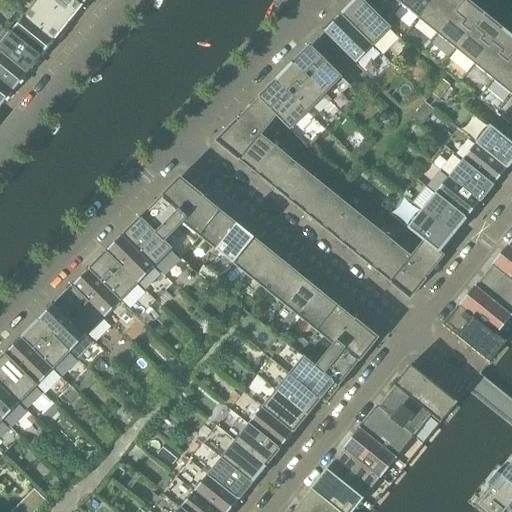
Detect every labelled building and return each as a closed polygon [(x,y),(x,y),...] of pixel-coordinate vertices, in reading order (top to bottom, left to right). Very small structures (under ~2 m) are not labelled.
[(68,24),(38,0),(37,0),(24,16),(54,41),(68,24)] [(38,0),(68,24),(82,7),(72,0),(38,0)] [(391,30),(385,24),(385,25),(360,0),(356,0),(341,16),(373,47),(391,30)] [(385,24),(400,6),(400,5),(403,0),(360,0),(385,25),(385,24)] [(400,6),(418,20),(434,0),(403,0),(400,5),(400,6)] [(434,0),(418,20),(437,36),(465,1),(464,0),(434,0)] [(484,16),(465,1),(437,36),(456,51),(484,16)] [(24,16),(10,33),(41,58),(54,41),(24,16)] [(356,65),(373,47),(341,16),(324,33),(356,65)] [(456,51),(474,66),(503,31),(484,16),(456,51)] [(0,52),(27,75),(41,58),(10,33),(7,31),(0,39),(0,52)] [(493,81),(511,57),(511,38),(503,31),(474,66),(493,81)] [(310,48),(292,65),(324,97),(342,79),(310,48)] [(27,75),(0,52),(0,80),(14,91),(27,75)] [(511,57),(493,81),(511,96),(511,95),(511,57)] [(292,65),(276,82),(307,114),(324,97),(292,65)] [(0,80),(0,107),(14,91),(0,80)] [(290,131),(307,114),(276,82),(259,99),(277,117),(276,118),(290,131)] [(216,143),(240,162),(261,136),(276,118),(277,117),(259,99),(241,117),(216,143)] [(511,144),(490,127),(475,144),(507,169),(511,162),(511,144)] [(277,150),(261,136),(240,162),(257,176),(277,150)] [(462,161),(493,186),(507,169),(475,144),(462,161)] [(294,163),(277,150),(257,176),(273,189),(294,163)] [(462,161),(448,178),(480,202),(493,186),(462,161)] [(294,163),(273,189),(290,202),(311,177),(294,163)] [(327,190),(311,177),(290,202),(306,216),(327,190)] [(448,178),(435,195),(466,219),(480,202),(448,178)] [(165,243),(177,230),(184,222),(203,198),(180,179),(160,199),(140,219),(165,243)] [(327,190),(306,216),(323,229),(344,204),(327,190)] [(435,195),(421,212),(453,236),(466,219),(435,195)] [(184,222),(177,230),(194,244),(220,212),(203,198),(184,222)] [(360,217),(344,204),(323,229),(340,243),(360,217)] [(200,238),(216,251),(237,225),(220,212),(194,244),(195,244),(200,238)] [(407,229),(423,242),(424,241),(439,253),(453,236),(421,212),(407,229)] [(360,217),(340,243),(356,256),(377,230),(360,217)] [(134,225),(123,236),(155,268),(172,250),(165,243),(140,219),(138,221),(134,225)] [(216,251),(233,264),(253,239),(237,225),(216,251)] [(394,244),(377,230),(356,256),(373,270),(394,244)] [(138,285),(155,268),(123,236),(121,238),(117,242),(106,253),(138,285)] [(233,264),(249,278),(270,252),(253,239),(233,264)] [(423,242),(410,257),(389,283),(410,299),(430,274),(444,257),(439,253),(424,241),(423,242)] [(394,244),(373,270),(389,283),(410,257),(394,244)] [(511,281),(511,250),(507,246),(492,265),(511,281)] [(270,252),(249,278),(266,292),(287,266),(270,252)] [(121,302),(138,285),(106,253),(104,255),(100,260),(89,270),(121,302)] [(511,281),(492,265),(491,266),(492,267),(475,287),(474,287),(511,318),(511,317),(511,316),(511,315),(511,281)] [(266,292),(283,305),(304,279),(287,266),(266,292)] [(104,319),(121,302),(89,270),(87,272),(83,276),(72,287),(104,319)] [(283,305),(299,319),(320,293),(304,279),(283,305)] [(55,305),(87,336),(104,319),(72,287),(70,289),(66,294),(55,305)] [(496,336),(511,318),(474,287),(458,307),(505,344),(505,343),(496,336)] [(311,338),(337,306),(320,293),(299,319),(316,332),(311,338)] [(38,322),(70,353),(87,336),(55,305),(54,306),(47,313),(38,322)] [(337,306),(311,338),(328,352),(333,346),(354,320),(337,306)] [(489,364),(505,344),(458,307),(442,326),(489,364)] [(321,360),(315,367),(339,386),(356,365),(377,339),(354,320),(333,346),(328,352),(321,360)] [(37,323),(32,328),(21,339),(53,370),(70,353),(38,322),(37,323)] [(53,370),(21,339),(20,341),(16,345),(4,356),(37,387),(53,370)] [(37,387),(4,356),(3,358),(0,360),(0,385),(20,404),(37,387)] [(315,367),(303,357),(288,375),(319,400),(324,404),(339,386),(315,367)] [(410,366),(394,386),(431,415),(441,423),(457,403),(410,366)] [(306,417),(319,400),(288,375),(275,391),(306,417)] [(20,404),(0,385),(0,418),(3,421),(20,404)] [(413,437),(431,415),(394,386),(377,408),(413,437)] [(293,433),(306,417),(275,391),(262,408),(293,433)] [(293,433),(262,408),(248,425),(279,450),(293,433)] [(406,467),(415,456),(405,447),(413,437),(377,408),(359,429),(396,459),(406,467)] [(266,467),(279,450),(248,425),(235,442),(266,467)] [(380,478),(396,459),(359,429),(343,449),(380,478)] [(252,484),(266,467),(235,442),(221,459),(252,484)] [(362,500),(380,478),(343,449),(326,471),(362,500)] [(238,500),(252,484),(221,459),(208,475),(238,500)] [(486,511),(504,511),(506,510),(505,510),(511,501),(511,462),(501,476),(496,472),(487,484),(492,488),(480,502),(489,509),(486,511)] [(326,471),(310,490),(337,511),(352,511),(362,500),(326,471)] [(218,511),(229,511),(238,500),(208,475),(194,492),(218,511)] [(292,511),(337,511),(310,490),(292,511)] [(184,511),(218,511),(194,492),(180,509),(184,511)]
